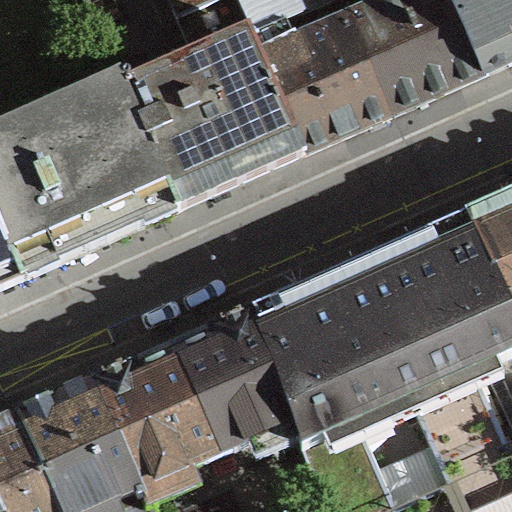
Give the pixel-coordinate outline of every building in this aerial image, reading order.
[(125,84),(123,85),(179,211),(303,156),(260,57),(261,56),(252,35),(236,0),(166,0),(191,55),(125,84)] [(236,0),(252,35),(329,0),(236,0)] [(350,17),(394,116),(484,76),(450,0),(388,0),(352,16),(350,17)] [(511,0),(450,0),(484,76),(511,63),(511,0)] [(260,57),(303,156),(394,116),(350,17),(348,18),(261,56),(260,57)] [(58,265),(179,211),(123,85),(118,74),(0,126),(0,228),(23,281),(26,279),(58,265)] [(511,195),(468,215),(511,313),(511,195)] [(278,299),(250,311),(274,366),(295,424),(301,442),(359,427),(412,404),(475,375),(511,359),(511,313),(468,215),(294,292),(278,299)] [(0,292),(23,282),(23,281),(0,228),(0,292)] [(295,424),(274,366),(250,311),(209,329),(173,345),(171,346),(220,457),(295,424)] [(94,380),(143,492),(220,457),(171,346),(169,347),(134,363),(94,380)] [(301,442),(325,511),(511,511),(511,458),(475,375),(412,404),(448,486),(395,510),(359,427),(301,442)] [(17,415),(60,511),(96,511),(100,510),(100,511),(152,511),(143,492),(94,380),(17,414),(17,415)] [(0,511),(60,511),(17,415),(17,414),(0,422),(0,511)]
